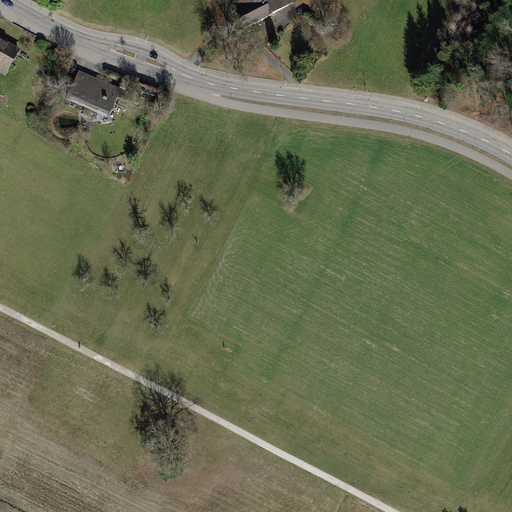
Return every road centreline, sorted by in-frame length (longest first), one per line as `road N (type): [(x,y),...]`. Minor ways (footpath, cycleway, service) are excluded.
road 1 (tertiary): [(511,156),(430,119),(201,82),(80,39),(6,0)]
road 2 (track): [(0,307),(389,511)]
